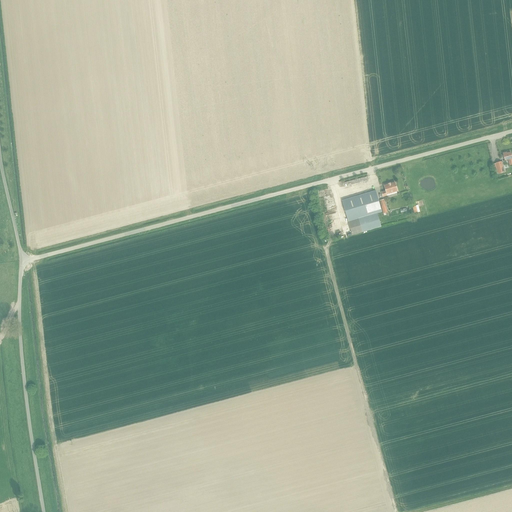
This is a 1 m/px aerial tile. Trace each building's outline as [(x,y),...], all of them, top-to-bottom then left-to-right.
[(504,160),(508,159),(510,165),(511,164),(511,158),(510,152),(507,153),(507,152),(502,153),(504,160)] [(501,161),(496,163),(499,173),(504,172),(501,161)] [(384,185),(385,191),(381,192),(383,197),(387,196),(387,194),(397,191),(394,182),(384,185)] [(382,212),(375,190),(342,200),(348,222),(352,235),(381,227),(377,213),(382,212)] [(336,208),(332,194),(323,197),(328,211),(336,208)]
